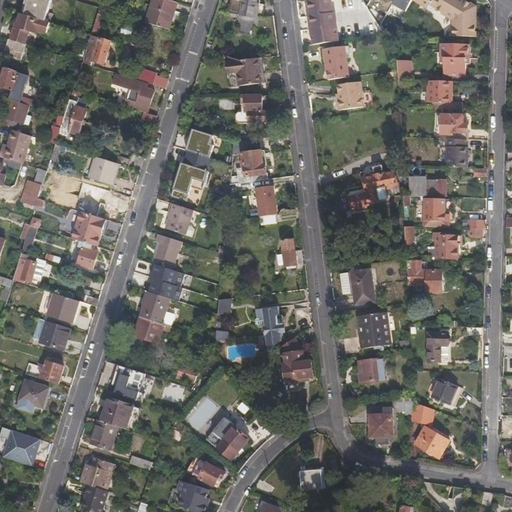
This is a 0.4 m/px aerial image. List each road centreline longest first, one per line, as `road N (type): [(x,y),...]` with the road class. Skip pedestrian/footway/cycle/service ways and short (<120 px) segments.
road 1 (residential): [(45,511),(207,0)]
road 2 (residential): [(488,480),(502,0)]
road 3 (residential): [(332,418),(283,0)]
road 4 (residential): [(332,418),(343,446),(371,466),(488,480)]
road 5 (residential): [(226,511),(259,459),(290,430),(332,418)]
